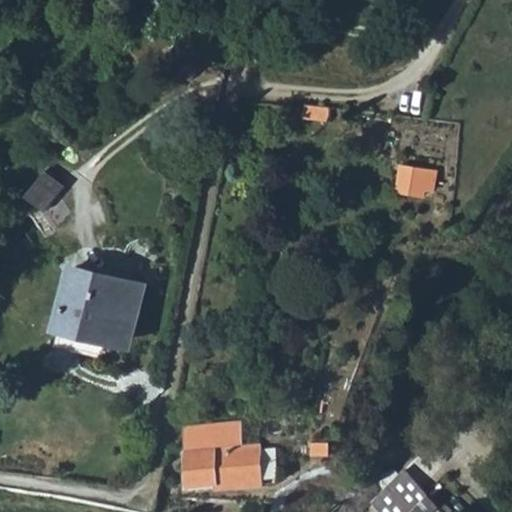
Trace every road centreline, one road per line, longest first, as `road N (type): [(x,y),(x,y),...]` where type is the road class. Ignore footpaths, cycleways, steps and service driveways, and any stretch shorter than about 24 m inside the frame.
road 1 (unclassified): [(0,489),(124,510),(142,502),(154,482),(239,94)]
road 2 (track): [(239,94),(394,103),(421,85),(463,0)]
